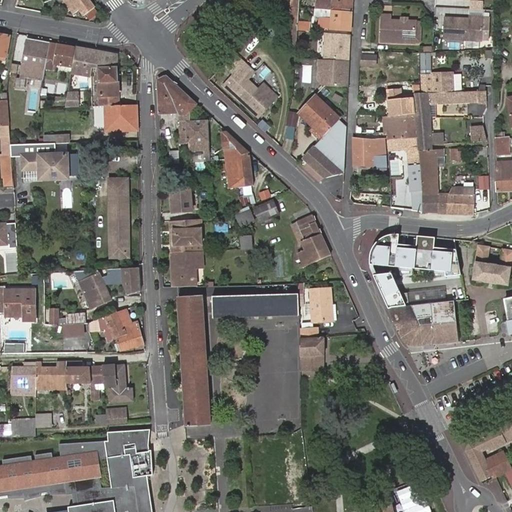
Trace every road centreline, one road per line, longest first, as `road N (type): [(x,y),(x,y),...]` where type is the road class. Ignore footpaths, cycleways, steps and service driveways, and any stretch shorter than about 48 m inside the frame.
road 1 (residential): [(162,432),(146,141),(146,72),(161,52)]
road 2 (tertiary): [(336,233),(468,498)]
road 3 (tertiary): [(161,52),(315,196),(336,233)]
road 4 (residential): [(362,0),(349,136),(352,226)]
road 5 (residential): [(352,226),(460,229),(511,212)]
road 6 (residential): [(0,17),(112,37),(137,28)]
